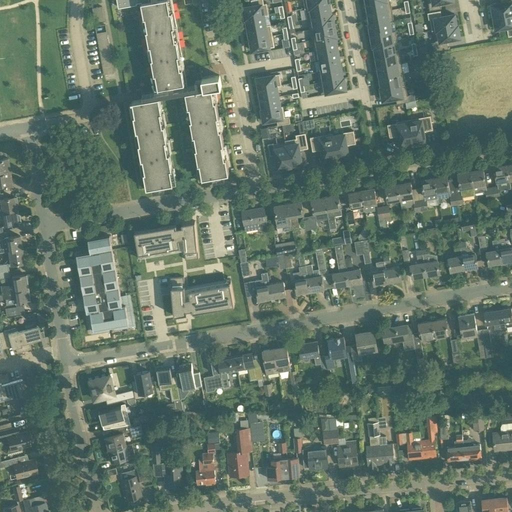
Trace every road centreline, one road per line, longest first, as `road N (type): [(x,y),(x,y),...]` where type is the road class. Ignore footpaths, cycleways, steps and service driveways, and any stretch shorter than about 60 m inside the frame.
road 1 (residential): [(65,365),(511,287)]
road 2 (residential): [(257,188),(511,143)]
road 3 (residential): [(206,505),(437,480)]
road 4 (residential): [(43,227),(257,188)]
road 5 (residential): [(257,188),(215,0)]
road 6 (residential): [(27,127),(90,116),(76,0)]
road 7 (residential): [(100,511),(65,365)]
road 8 (residential): [(63,352),(43,227)]
